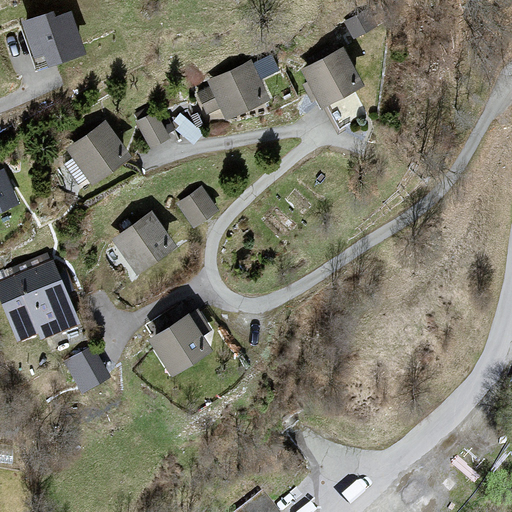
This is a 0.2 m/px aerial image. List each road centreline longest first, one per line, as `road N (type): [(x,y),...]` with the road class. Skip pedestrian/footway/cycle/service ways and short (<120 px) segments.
road 1 (residential): [(511,79),(434,197),(265,301),(244,302),(218,284),(213,240),(228,214),(307,136),(285,131),(153,159)]
road 2 (residential): [(511,290),(492,356),(469,394),(363,494)]
